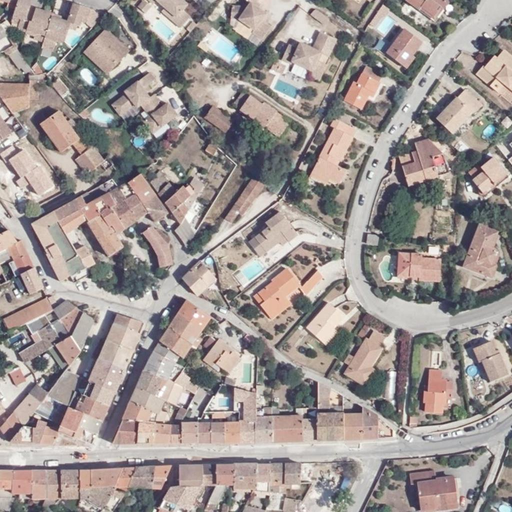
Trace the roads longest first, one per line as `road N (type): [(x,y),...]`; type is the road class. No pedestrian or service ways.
road 1 (residential): [(511,305),(414,323),(366,294),(355,259),(368,197),(403,126),(443,61),(497,7)]
road 2 (secondary): [(99,453),(382,451)]
road 3 (residential): [(157,317),(65,293),(21,224)]
road 4 (residential): [(99,453),(157,317)]
